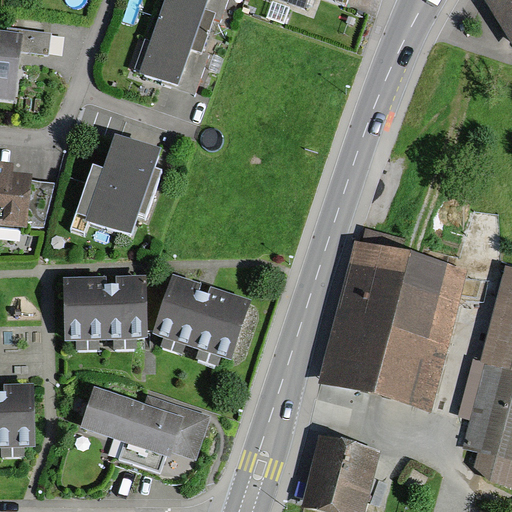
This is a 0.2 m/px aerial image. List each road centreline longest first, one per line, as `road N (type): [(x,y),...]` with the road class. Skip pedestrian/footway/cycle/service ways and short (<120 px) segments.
road 1 (primary): [(424,0),(360,140),(244,511)]
road 2 (track): [(511,505),(475,488),(427,444),(363,412),(279,390)]
road 3 (residential): [(112,0),(56,133),(0,134)]
